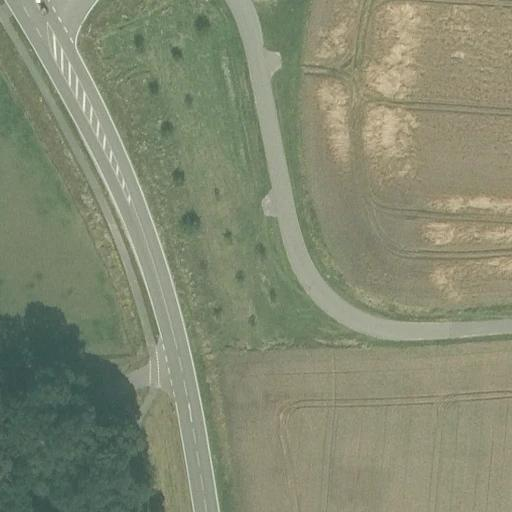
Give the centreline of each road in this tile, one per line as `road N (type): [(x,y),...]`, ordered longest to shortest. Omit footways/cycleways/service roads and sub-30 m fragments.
road 1 (tertiary): [(28,3),(141,227),(181,362),(207,511)]
road 2 (track): [(235,0),(253,44),(287,220),(298,256),(325,297),(384,330),(511,327)]
